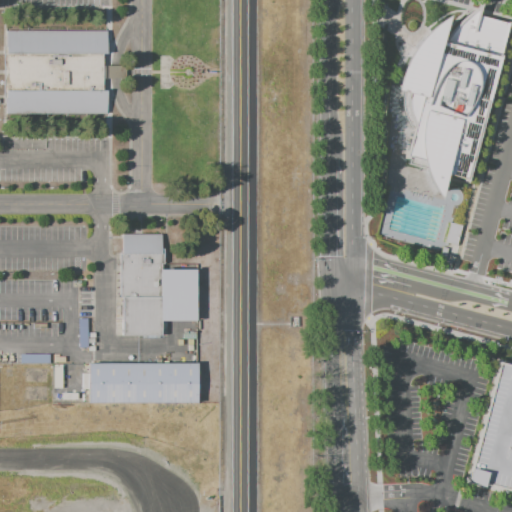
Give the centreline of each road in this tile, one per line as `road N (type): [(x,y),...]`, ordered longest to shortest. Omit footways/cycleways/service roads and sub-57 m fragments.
road 1 (residential): [(240,511),(241,0)]
road 2 (tertiary): [(354,267),(355,0)]
road 3 (residential): [(354,296),(511,329)]
road 4 (tertiary): [(328,0),(328,158)]
road 5 (tertiary): [(361,511),(355,366)]
